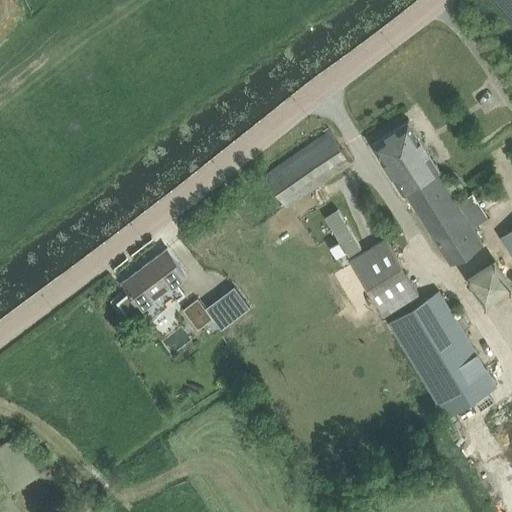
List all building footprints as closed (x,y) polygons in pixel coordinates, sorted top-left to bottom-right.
[(388,167),(424,144),(408,119),(372,142),(388,167)] [(287,203),(351,160),(330,130),(267,173),(287,203)] [(424,144),(388,167),(403,191),(406,190),(452,262),(483,243),(473,226),(488,216),(485,210),(482,205),(473,191),(457,201),(437,171),(440,169),(424,144)] [(511,228),(500,236),(511,255),(511,228)] [(383,314),(419,292),(386,237),(350,259),(383,314)] [(130,290),(117,300),(128,315),(137,308),(146,321),(183,292),(174,280),(185,272),(166,248),(123,281),(130,290)] [(483,307),(511,289),(511,284),(495,257),(464,276),(483,307)] [(448,414),(498,382),(439,290),(389,321),(448,414)] [(196,298),(181,308),(196,328),(211,317),(196,298)] [(0,470),(12,489),(39,472),(15,435),(0,444),(0,470)]
